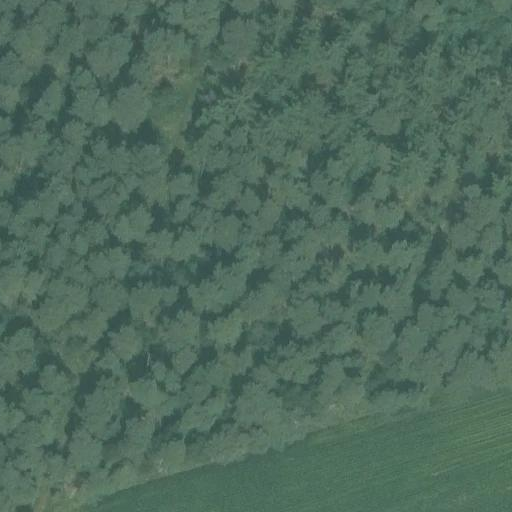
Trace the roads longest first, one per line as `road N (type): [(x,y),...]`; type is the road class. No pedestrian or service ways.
road 1 (track): [(225,0),(30,511)]
road 2 (track): [(263,0),(511,85)]
road 3 (track): [(177,132),(0,72)]
